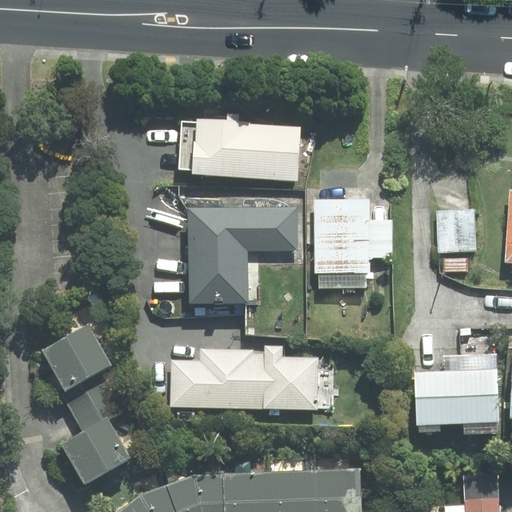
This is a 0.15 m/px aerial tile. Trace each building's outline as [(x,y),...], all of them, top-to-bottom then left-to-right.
[(294,133),(192,128),(186,149),(185,183),(292,187),(292,160),(294,133)] [(511,195),(507,195),(500,268),(511,268),(511,195)] [(365,204),(310,204),(310,280),(366,280),(366,262),(388,262),(389,226),(365,226),(365,204)] [(293,214),(180,215),(181,313),(246,312),(245,256),(294,256),(293,214)] [(472,214),(434,215),(436,256),(474,255),(472,214)] [(130,422),(85,334),(39,357),(80,437),(50,453),(74,500),(137,468),(117,429),(130,422)] [(263,356),(195,354),(195,364),(168,363),(167,412),(313,416),(314,363),(278,362),(278,351),(263,350),(263,356)] [(492,376),(410,375),(410,432),(491,433),(492,376)] [(133,501),(119,511),(351,511),(352,478),(183,484),(133,501)]
